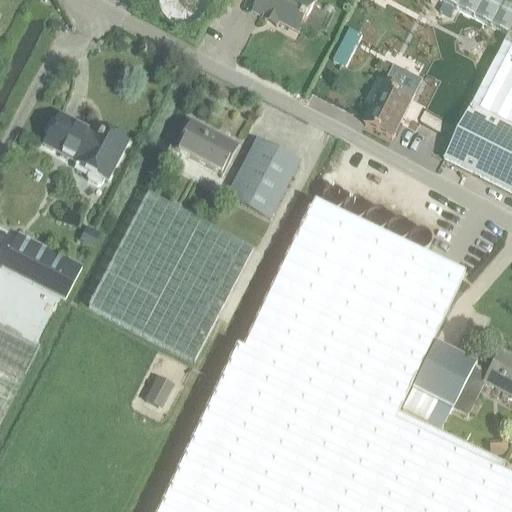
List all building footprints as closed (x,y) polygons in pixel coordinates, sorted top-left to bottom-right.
[(259,0),(260,1),(253,15),(265,22),(264,24),(265,24),(266,22),(276,27),(275,29),(277,30),(279,26),(299,36),(314,5),(304,0),(259,0)] [(511,0),(433,0),(509,40),(472,113),(511,132),(511,0)] [(398,137),(402,129),(400,127),(419,89),(404,82),(400,91),(387,85),(365,128),(392,141),(395,136),(398,137)] [(511,132),(472,113),(446,164),(511,197),(511,132)] [(99,137),(91,132),(90,134),(58,117),(42,148),(74,164),(73,165),(88,173),(85,179),(87,183),(96,188),(100,187),(103,181),(106,183),(126,145),(102,132),(99,137)] [(221,177),(236,149),(190,125),(175,153),(221,177)] [(256,143),(225,200),(268,223),(299,166),(256,143)] [(145,199),(86,312),(192,367),(251,255),(145,199)] [(511,511),(511,481),(499,476),(503,469),(396,418),(463,279),(312,207),(242,353),(237,351),(159,511),(511,511)] [(88,231),(82,244),(91,249),(98,236),(88,231)] [(0,269),(64,302),(81,270),(17,237),(0,268),(0,269)] [(0,427),(39,350),(0,329),(0,427)] [(465,420),(483,385),(482,384),(487,375),(474,368),(474,366),(434,345),(410,392),(411,392),(401,412),(440,433),(451,412),(465,420)] [(511,361),(498,354),(487,375),(482,384),(483,385),(511,400),(511,361)] [(162,411),(174,385),(156,377),(144,403),(162,411)]
